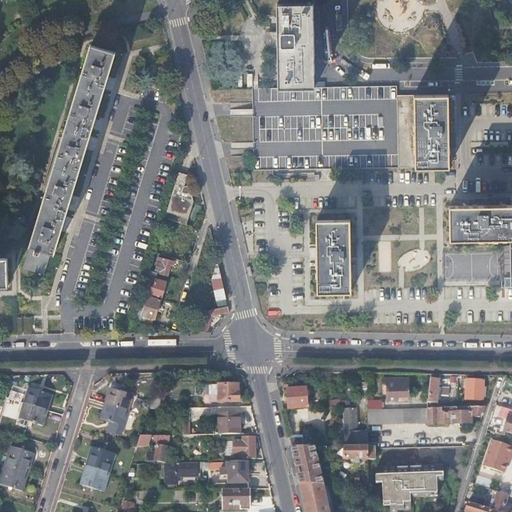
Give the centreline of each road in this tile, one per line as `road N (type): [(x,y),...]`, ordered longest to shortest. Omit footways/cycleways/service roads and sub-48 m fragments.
road 1 (residential): [(68,314),(124,107),(134,103),(166,117),(112,311)]
road 2 (tertiary): [(253,349),(174,5)]
road 3 (residential): [(511,357),(253,349)]
road 4 (residential): [(330,0),(339,57),(357,71),(511,73)]
road 5 (residential): [(253,349),(69,353)]
road 6 (tertiary): [(291,511),(253,349)]
road 7 (residential): [(45,511),(91,366)]
